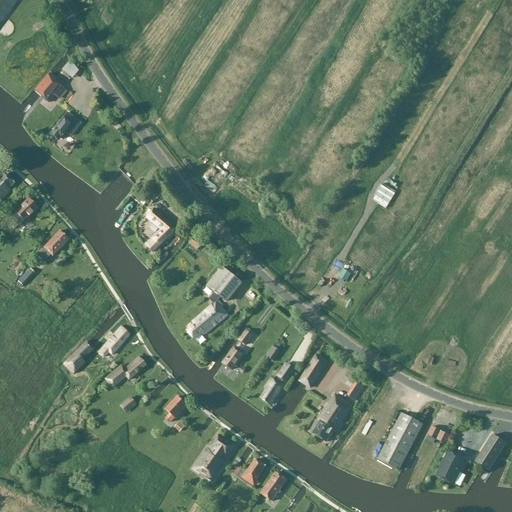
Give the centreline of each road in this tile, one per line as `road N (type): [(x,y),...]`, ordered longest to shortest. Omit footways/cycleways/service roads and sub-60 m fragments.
road 1 (tertiary): [(511,417),(405,382),(273,287),(151,147),(96,71),(60,0)]
road 2 (track): [(511,67),(348,324)]
